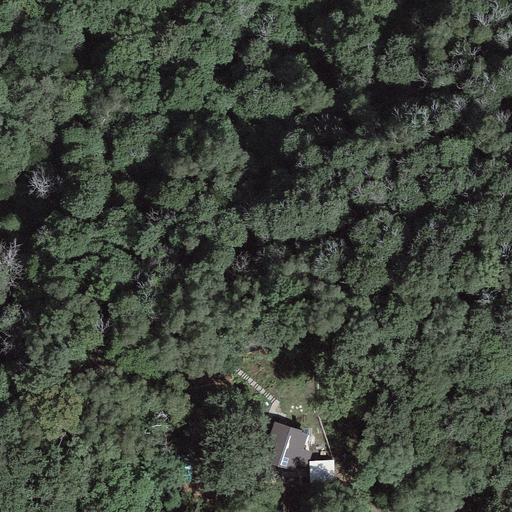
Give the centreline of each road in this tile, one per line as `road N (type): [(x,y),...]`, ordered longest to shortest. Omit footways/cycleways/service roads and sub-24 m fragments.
road 1 (motorway): [(342,0),(76,511)]
road 2 (motorway): [(308,511),(511,71)]
road 3 (track): [(13,511),(49,423),(34,369)]
